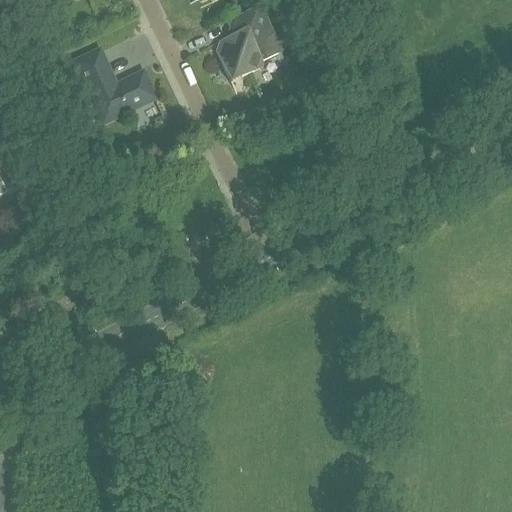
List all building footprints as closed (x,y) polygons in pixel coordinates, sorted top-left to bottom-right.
[(281,53),(273,35),(260,7),(226,24),(232,37),(212,47),(230,84),(258,70),(261,62),(281,53)] [(48,31),(37,37),(47,55),(58,50),(60,48),(50,30),(48,31)] [(115,89),(98,54),(75,65),(102,123),(153,99),(142,76),(115,89)] [(287,105),(287,106),(288,107),(302,100),(302,98),(298,91),(295,92),(292,94),(290,96),(289,99),(288,101),(287,103),(287,105)] [(17,163),(0,172),(8,187),(25,178),(17,163)]
